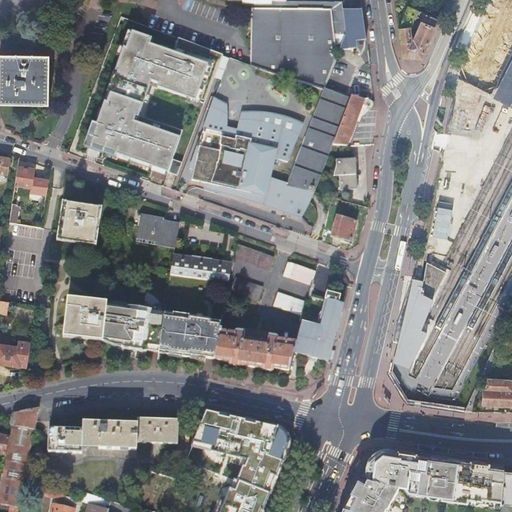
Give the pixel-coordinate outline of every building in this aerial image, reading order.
[(282,2),(253,2),(252,8),(331,9),(335,36),(345,36),(342,10),(342,3),(282,2)] [(408,7),(399,30),(403,57),(421,58),(438,19),(408,7)] [(337,61),(335,36),(331,9),(252,8),(251,8),(251,65),(286,76),(325,87),(337,61)] [(345,36),(339,52),(356,49),(361,56),(362,54),(363,52),(364,51),(364,49),(365,47),(365,45),(365,43),(365,41),(364,30),(361,11),(355,11),(342,10),(345,36)] [(151,40),(128,32),(85,149),(177,177),(179,173),(182,164),(173,161),(180,139),(137,125),(149,86),(204,104),(222,56),(178,40),(173,55),(149,46),(151,40)] [(45,57),(2,56),(2,80),(0,80),(0,101),(48,102),(48,81),(45,81),(45,57)] [(511,75),(499,101),(511,107),(511,75)] [(350,97),(325,87),(288,184),(287,187),(311,193),(312,194),(314,194),(322,173),(333,146),(350,97)] [(367,99),(352,94),(350,97),(333,146),(349,146),(361,116),(367,99)] [(228,105),(214,98),(203,129),(204,130),(211,108),(228,116),(228,105)] [(268,177),(275,158),(288,163),(296,139),(280,132),(281,128),(271,125),(269,124),(267,124),(265,123),(262,123),(260,122),(257,122),(255,122),(252,122),(250,121),(247,121),(243,121),(239,121),(238,130),(236,141),(227,139),(228,128),(228,116),(211,108),(204,130),(199,143),(190,169),(195,170),(193,175),(193,176),(192,181),(206,184),(220,187),(222,180),(233,182),(233,195),(302,219),(311,193),(287,187),(288,184),(268,177)] [(281,128),(280,132),(296,139),(288,163),(305,124),(301,122),(298,121),(295,120),(292,119),(289,118),(286,117),(283,116),(281,116),(280,115),(278,115),(277,115),(275,114),(272,114),(270,113),(268,113),(242,113),(239,121),(243,121),(247,121),(250,121),(252,122),(255,122),(257,122),(260,122),(262,123),(265,123),(267,124),(269,124),(271,125),(281,128)] [(238,130),(228,128),(227,139),(236,141),(238,130)] [(199,143),(198,143),(189,169),(190,169),(199,143)] [(10,159),(0,157),(0,173),(7,175),(10,159)] [(343,176),(343,181),(347,182),(357,182),(358,160),(338,159),(339,166),(337,176),(343,176)] [(34,170),(18,167),(15,186),(31,188),(30,193),(45,195),(47,180),(33,178),(34,170)] [(193,175),(179,173),(177,177),(176,181),(192,183),(192,181),(193,176),(193,175)] [(233,182),(222,180),(220,187),(206,184),(204,188),(204,189),(204,190),(205,190),(218,195),(232,198),(245,201),(301,220),(302,218),(304,216),(306,212),(308,209),(311,201),(314,194),(312,194),(311,193),(302,219),(233,195),(233,182)] [(347,182),(343,181),(342,191),(357,191),(357,182),(347,182)] [(102,209),(62,203),(56,241),(96,247),(102,209)] [(175,248),(179,226),(162,223),(163,220),(157,218),(156,219),(138,216),(138,217),(143,218),(140,227),(137,240),(138,240),(157,244),(157,245),(175,248)] [(352,243),(357,223),(338,218),(333,237),(352,243)] [(274,259),(237,246),(235,260),(269,272),(274,259)] [(231,264),(173,255),(170,272),(170,275),(228,283),(231,264)] [(310,286),(315,273),(288,263),(283,277),(310,286)] [(418,287),(416,293),(430,300),(445,272),(425,264),(422,282),(421,288),(418,287)] [(262,288),(235,279),(231,292),(257,301),(262,288)] [(412,282),(412,279),(407,279),(389,363),(394,364),(399,344),(399,337),(399,334),(399,333),(400,331),(400,329),(401,327),(401,325),(402,323),(402,320),(403,318),(404,315),(404,313),(405,309),(406,306),(408,297),(409,294),(409,292),(410,290),(410,287),(411,285),(412,282)] [(410,290),(409,292),(409,294),(408,297),(406,306),(405,309),(404,313),(404,315),(403,318),(402,320),(402,323),(401,325),(401,327),(400,329),(400,331),(399,333),(399,334),(399,337),(399,344),(394,364),(400,365),(407,367),(409,367),(420,348),(426,340),(429,333),(424,332),(417,330),(419,327),(420,323),(421,321),(425,311),(430,300),(416,293),(418,287),(421,288),(422,282),(412,279),(412,282),(411,285),(410,287),(410,290)] [(327,363),(343,304),(339,303),(340,297),(327,293),(325,301),(328,301),(328,302),(321,329),(317,328),(301,324),(296,344),(294,354),(327,363)] [(305,303),(278,294),(273,307),(301,317),(305,303)] [(107,306),(107,304),(67,299),(63,338),(103,342),(103,340),(106,309),(107,306)] [(9,303),(0,301),(0,315),(0,314),(8,315),(9,303)] [(328,301),(325,301),(317,328),(321,329),(328,302),(328,301)] [(166,306),(166,305),(161,304),(153,310),(153,312),(153,313),(164,315),(165,314),(166,306)] [(126,313),(106,309),(103,340),(122,343),(121,348),(121,349),(134,351),(147,353),(147,352),(148,347),(160,349),(164,316),(164,315),(153,313),(153,312),(140,309),(127,308),(127,309),(126,313)] [(206,360),(215,361),(220,332),(221,324),(211,323),(210,322),(206,322),(203,321),(189,319),(189,317),(173,315),(173,317),(164,316),(160,349),(160,353),(167,354),(167,356),(191,359),(191,357),(206,360)] [(289,372),(294,354),(296,344),(276,341),(276,338),(269,337),(267,344),(244,340),(245,333),(238,332),(236,332),(235,333),(234,334),(234,335),(220,332),(215,361),(229,363),(229,366),(240,368),(240,366),(262,370),(262,371),(273,373),(273,370),(289,372)] [(0,363),(27,367),(31,344),(19,342),(18,348),(8,347),(8,344),(0,342),(0,363)] [(484,391),(511,392),(511,383),(510,381),(488,380),(485,383),(484,391)] [(511,392),(484,391),(483,391),(482,405),(511,407),(511,392)] [(209,405),(201,511),(273,511),(301,434),(209,405)] [(18,511),(19,508),(37,421),(40,409),(14,415),(9,438),(6,456),(0,483),(0,504),(11,507),(16,507),(14,511),(18,511)] [(83,430),(49,429),(49,453),(82,454),(82,446),(99,447),(99,450),(137,451),(137,444),(178,446),(179,421),(138,420),(138,424),(83,422),(83,430)] [(0,454),(6,456),(9,438),(0,436),(0,454)] [(358,480),(343,507),(360,511),(382,511),(386,507),(389,502),(390,500),(397,488),(398,485),(410,487),(409,491),(410,491),(425,494),(429,494),(438,495),(443,496),(444,492),(466,496),(466,497),(481,499),(481,498),(493,499),(501,501),(504,465),(443,456),(388,449),(384,449),(380,450),(377,451),(373,453),(370,456),(369,459),(367,463),(366,466),(366,470),(366,475),(367,478),(365,480),(364,483),(361,482),(358,480)] [(501,501),(499,511),(511,511),(511,465),(504,465),(501,501)] [(174,485),(175,479),(153,472),(152,478),(174,485)] [(397,488),(390,500),(393,502),(400,490),(397,488)] [(74,504),(75,499),(45,491),(44,496),(74,504)] [(443,496),(443,497),(467,500),(468,502),(469,503),(470,504),(472,505),(474,505),(476,504),(478,503),(479,502),(492,504),(493,499),(481,498),(481,499),(466,497),(466,496),(444,492),(443,496)] [(386,507),(382,511),(387,511),(392,504),(389,502),(386,507)]
